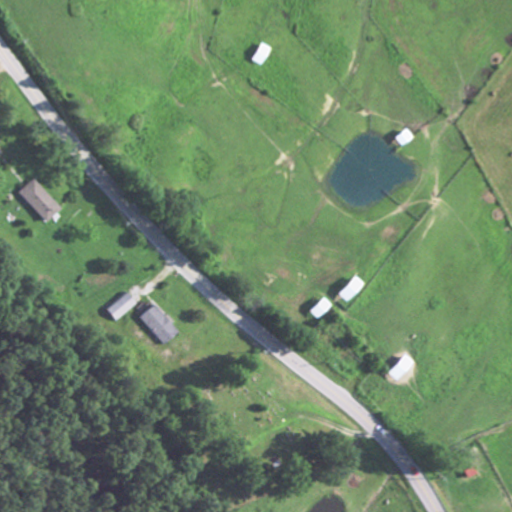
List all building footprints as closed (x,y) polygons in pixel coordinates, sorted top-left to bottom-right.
[(46,225),(61,211),(33,182),(19,195),(46,225)] [(338,296),(346,305),(365,290),(358,281),(338,296)] [(106,312),(117,324),(136,305),(125,294),(106,312)] [(332,309),(324,301),(311,315),(319,323),(332,309)] [(167,348),(180,333),(153,308),(140,322),(167,348)]
